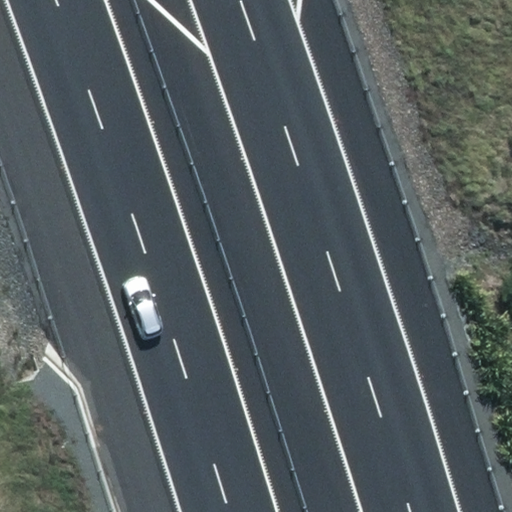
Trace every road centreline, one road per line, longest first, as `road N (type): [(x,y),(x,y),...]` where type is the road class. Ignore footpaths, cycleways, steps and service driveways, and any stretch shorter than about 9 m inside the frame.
road 1 (motorway): [(222,511),(49,0)]
road 2 (motorway): [(234,0),(397,511)]
